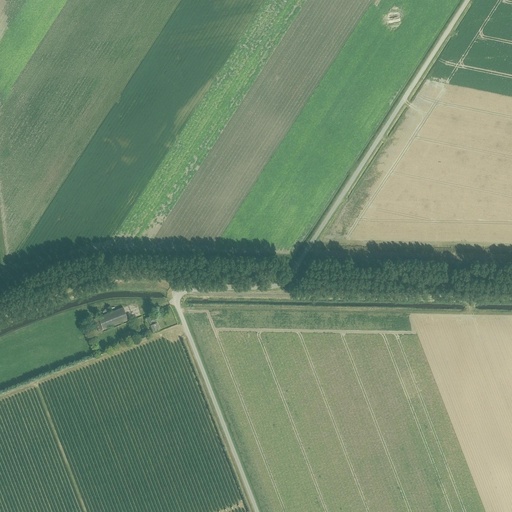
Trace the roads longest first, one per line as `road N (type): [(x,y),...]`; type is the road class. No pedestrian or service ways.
road 1 (unclassified): [(178,293),(285,279),(467,0)]
road 2 (track): [(511,299),(178,293)]
road 3 (unclassified): [(257,511),(178,293)]
road 4 (unclassified): [(178,293),(143,276),(105,276),(0,311)]
road 5 (track): [(0,324),(70,297),(167,286)]
